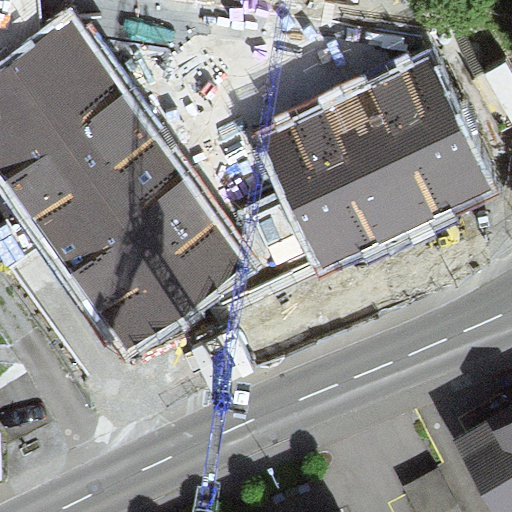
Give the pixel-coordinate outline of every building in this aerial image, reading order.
[(244,0),(232,64),(336,84),(352,0),(244,0)] [(0,69),(0,163),(127,345),(242,265),(70,21),(0,69)] [(266,141),(326,265),(489,187),(429,63),(266,141)] [(511,511),(511,394),(458,423),(504,511),(511,511)] [(349,511),(342,497),(310,511),(349,511)]
